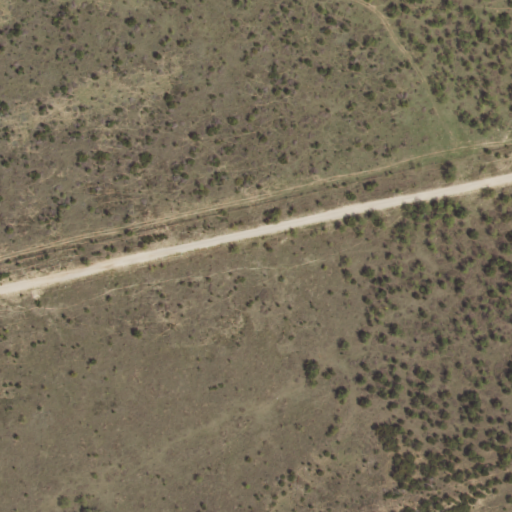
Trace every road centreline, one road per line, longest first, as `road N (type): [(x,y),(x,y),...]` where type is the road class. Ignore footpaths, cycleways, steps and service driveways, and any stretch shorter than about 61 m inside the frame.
road 1 (track): [(0,311),(511,194)]
road 2 (track): [(316,0),(359,26),(409,91),(434,212)]
